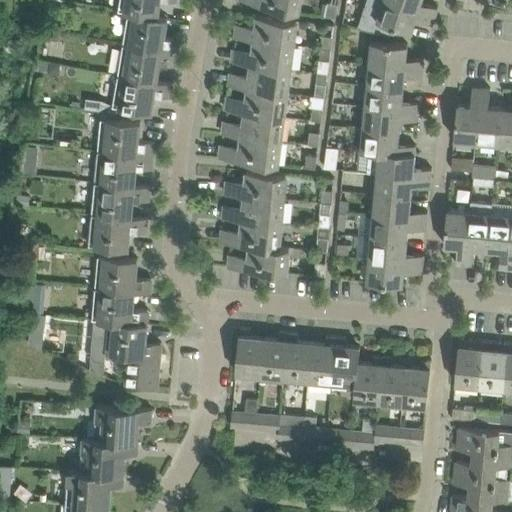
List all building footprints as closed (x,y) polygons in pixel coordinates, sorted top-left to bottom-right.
[(119,0),(118,9),(127,10),(158,15),(160,0),(173,0),(177,0),(176,0),(119,0)] [(259,0),(259,2),(257,2),(257,3),(276,7),(298,11),(300,0),(259,0)] [(394,24),(411,30),(416,18),(432,24),(435,15),(391,0),(366,0),(358,26),(390,34),(394,24)] [(391,0),(435,15),(438,7),(421,1),(421,0),(391,0)] [(329,1),(326,15),(336,17),(338,3),(329,1)] [(127,10),(122,42),(178,51),(180,38),(165,35),(168,17),(158,15),(127,10)] [(261,40),(261,39),(293,44),(297,19),(258,14),(258,15),(256,26),(254,39),(261,40)] [(48,28),(47,37),(59,39),(60,30),(48,28)] [(322,35),(321,47),(331,49),(332,36),(322,35)] [(253,50),(251,63),(290,68),(293,44),(261,39),(261,40),(259,51),(253,50)] [(408,43),(372,40),(370,62),(423,68),(424,59),(406,57),(408,43)] [(122,42),(117,73),(157,80),(160,62),(176,65),(178,51),(122,42)] [(319,59),(317,71),(328,73),(329,60),(319,59)] [(48,71),(47,72),(58,74),(60,63),(49,61),(48,71)] [(368,84),(404,87),(405,75),(422,76),(423,68),(370,62),(368,84)] [(254,88),(254,87),(287,92),(290,68),(251,63),(252,63),(250,75),(250,74),(248,87),(254,88)] [(173,83),(157,80),(117,73),(111,105),(152,112),(155,94),(171,96),(173,83)] [(316,83),(314,95),(325,97),(326,84),(316,83)] [(420,102),(410,101),(402,100),(404,87),(368,84),(365,105),(419,111),(420,102)] [(473,86),(472,95),(471,103),(458,102),(454,138),(477,140),(482,87),(473,86)] [(251,112),(251,111),(284,116),(287,92),(254,87),(254,88),(253,99),(246,98),(245,111),(251,112)] [(482,87),(477,140),(498,142),(502,106),(489,105),(491,87),(482,87)] [(363,127),(400,130),(401,118),(418,119),(419,111),(365,105),(363,127)] [(39,106),(39,134),(53,134),(54,107),(39,106)] [(498,142),(511,143),(511,107),(502,106),(498,142)] [(313,107),(311,119),(321,121),(323,108),(313,107)] [(248,136),(248,135),(281,140),(284,116),(251,111),(251,112),(250,123),(243,122),(242,135),(248,136)] [(99,117),(96,147),(154,153),(155,141),(139,139),(141,121),(121,119),(99,117)] [(379,151),(379,150),(415,153),(416,144),(398,143),(400,130),(363,127),(361,149),(370,150),(379,151)] [(310,131),(308,143),(318,145),(320,132),(310,131)] [(248,135),(248,136),(246,147),(240,146),(239,158),(236,158),(236,159),(277,164),(281,140),(248,135)] [(324,167),(336,168),(339,147),(327,146),(324,167)] [(96,147),(93,180),(135,184),(137,166),(152,168),(154,153),(96,147)] [(368,171),(377,171),(413,175),(415,153),(379,150),(379,151),(370,150),(368,171)] [(307,154),(305,166),(315,168),(317,155),(307,154)] [(474,163),(473,176),(495,177),(496,165),(474,163)] [(418,170),(418,175),(431,176),(432,168),(423,167),(418,170)] [(253,195),(254,194),(284,197),(287,173),(247,169),(245,195),(253,195)] [(375,193),(411,197),(413,175),(377,171),(375,193)] [(430,185),(431,176),(418,175),(417,180),(421,184),(430,185)] [(93,180),(90,212),(132,216),(134,198),(149,199),(151,186),(135,184),(93,180)] [(322,189),(321,201),(331,201),(332,190),(322,189)] [(373,215),(409,218),(411,197),(375,193),(373,215)] [(244,206),(242,219),(249,219),(249,218),(281,221),(284,197),(254,194),(253,195),(252,207),(244,206)] [(328,225),(330,213),(331,201),(321,201),(320,212),(318,224),(328,225)] [(444,244),(466,246),(469,210),(448,208),(444,244)] [(414,213),(414,218),(427,219),(428,211),(419,210),(414,213)] [(492,212),(469,210),(466,246),(488,248),(492,212)] [(148,217),(132,216),(90,212),(87,244),(129,248),(130,230),(146,231),(148,217)] [(511,225),(511,213),(492,212),(488,248),(501,249),(499,267),(508,268),(511,225)] [(373,215),(371,236),(407,239),(409,218),(373,215)] [(238,241),(238,242),(256,244),(256,243),(278,245),(281,221),(249,218),(249,219),(247,231),(241,230),(240,242),(238,241)] [(426,228),(427,219),(414,218),(413,224),(417,228),(426,228)] [(317,236),(316,248),(326,249),(327,237),(317,236)] [(369,258),(405,262),(407,239),(371,236),(369,258)] [(278,245),(256,243),(256,244),(255,255),(246,255),(246,256),(249,256),(248,267),(245,266),(245,267),(287,272),(290,247),(278,245)] [(456,262),(465,263),(466,250),(461,249),(457,253),(456,262)] [(472,251),(466,250),(465,263),(474,264),(475,255),(472,251)] [(410,256),(410,262),(423,263),(424,254),(415,253),(410,256)] [(97,254),(94,286),(135,290),(151,292),(152,278),(136,276),(138,258),(97,254)] [(403,283),(405,262),(369,258),(367,280),(403,283)] [(324,274),(325,262),(315,261),(314,273),(324,274)] [(422,272),(423,263),(410,262),(409,267),(412,270),(422,272)] [(92,318),(107,319),(148,322),(149,309),(133,308),(135,290),(94,286),(92,318)] [(33,313),(32,323),(45,324),(46,314),(33,313)] [(104,352),(127,354),(125,383),(158,386),(162,342),(146,341),(148,322),(107,319),(104,352)] [(236,371),(260,373),(263,336),(250,335),(251,327),(240,326),(236,371)] [(260,373),(284,375),(288,331),(279,330),(278,338),(263,336),(260,373)] [(284,375),(308,378),(311,341),(298,340),(299,332),(288,331),(284,375)] [(308,378),(332,380),(336,336),(327,335),(326,342),(311,341),(308,378)] [(346,337),(336,336),(332,380),(356,382),(358,360),(359,360),(360,346),(346,344),(346,337)] [(481,384),(483,365),(485,340),(484,339),(483,347),(470,346),(470,338),(460,337),(456,382),(481,384)] [(481,384),(504,386),(508,342),(485,340),(483,365),(481,384)] [(356,397),(378,400),(382,355),(373,354),(373,362),(359,360),(358,360),(356,382),(357,382),(356,397)] [(378,400),(403,402),(406,365),(392,363),(393,356),(382,355),(378,400)] [(420,366),(406,365),(403,402),(427,404),(431,360),(421,359),(420,366)] [(258,397),(246,396),(244,411),(232,410),(231,425),(255,427),(256,412),(258,397)] [(94,434),(94,438),(139,440),(140,421),(152,422),(153,408),(96,404),(95,420),(89,420),(88,434),(94,434)] [(452,417),(478,419),(479,409),(453,406),(452,417)] [(502,411),(479,409),(478,419),(501,421),(502,411)] [(501,421),(511,422),(511,411),(502,411),(501,421)] [(281,415),(256,412),(255,427),(279,429),(280,425),(280,424),(280,417),(281,415)] [(325,442),(327,428),(315,427),(316,415),(304,414),(304,419),(303,419),(301,440),(325,442)] [(280,417),(280,424),(280,425),(279,429),(278,438),(301,440),(303,419),(280,417)] [(374,439),(375,439),(387,440),(398,441),(400,426),(376,424),(375,433),(374,439)] [(425,429),(400,426),(398,441),(424,443),(425,429)] [(511,466),(511,430),(459,426),(457,448),(473,449),(472,461),(497,463),(497,465),(511,466)] [(327,428),(325,442),(350,444),(351,430),(327,428)] [(350,444),(375,447),(375,439),(374,439),(375,433),(351,430),(350,444)] [(126,453),(138,454),(139,440),(94,438),(82,437),(79,469),(80,471),(124,473),(126,453)] [(470,484),(469,495),(495,497),(495,498),(511,500),(511,499),(511,498),(511,477),(496,476),(497,465),(497,463),(472,461),(456,460),(454,482),(470,484)] [(112,485),(124,486),(124,473),(80,471),(79,469),(68,469),(66,502),(110,504),(112,485)] [(0,485),(0,497),(10,498),(10,486),(0,485)] [(450,511),(509,511),(510,511),(493,509),(495,498),(495,497),(469,495),(469,496),(453,494),(450,511)] [(109,511),(110,504),(66,502),(65,511),(109,511)]
